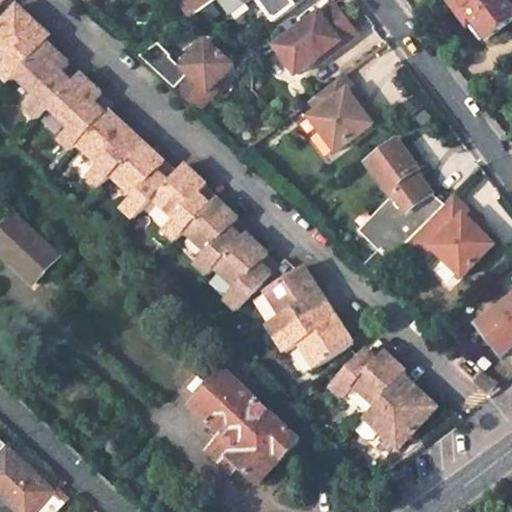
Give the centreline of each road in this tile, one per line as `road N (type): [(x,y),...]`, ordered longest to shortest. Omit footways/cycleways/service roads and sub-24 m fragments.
road 1 (unclassified): [(511,178),(378,0)]
road 2 (unclassified): [(0,397),(124,511)]
